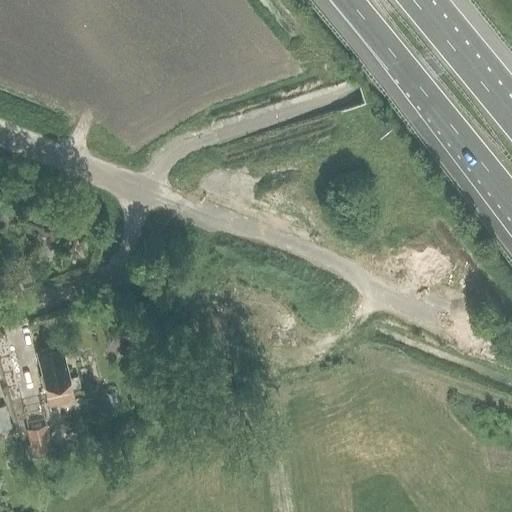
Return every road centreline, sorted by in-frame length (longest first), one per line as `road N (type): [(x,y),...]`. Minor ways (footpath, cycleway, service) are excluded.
road 1 (motorway): [(342,0),(511,203)]
road 2 (residential): [(359,280),(143,193)]
road 3 (residential): [(0,313),(116,279),(143,193)]
road 4 (motorway): [(511,129),(405,0)]
road 5 (residential): [(143,193),(0,138)]
